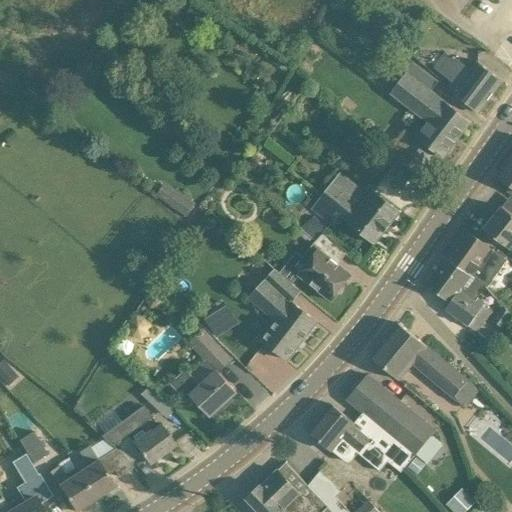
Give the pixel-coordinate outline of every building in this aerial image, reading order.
[(480,111),(485,104),(503,81),(478,61),(472,70),(454,56),(452,58),(446,53),(437,65),(462,83),(455,92),(480,111)] [(472,122),(433,92),(440,82),(412,60),(404,70),(409,74),(394,93),(429,120),(456,141),(470,123),(471,123),(472,122)] [(285,113),(296,96),(287,90),(275,107),(281,111),(285,113)] [(57,101),(49,91),(40,99),(48,109),(57,101)] [(155,121),(164,111),(155,103),(146,113),(155,121)] [(386,150),(408,167),(415,157),(421,161),(431,148),(444,158),(445,157),(444,157),(456,141),(429,120),(416,137),(406,128),(398,139),(396,138),(386,150)] [(511,159),(500,176),(511,185),(511,159)] [(401,212),(373,189),(368,195),(340,174),(330,187),(329,186),(310,211),(331,227),(340,216),(347,221),(376,244),(377,243),(377,242),(400,213),(401,212)] [(156,196),(188,217),(197,203),(166,182),(156,196)] [(511,250),(511,213),(503,206),(485,229),(511,250)] [(506,261),(485,246),(486,245),(466,230),(450,252),(470,266),(466,273),(485,287),(486,286),(487,287),(506,261)] [(336,244),(323,233),(315,242),(313,244),(319,248),(299,274),(331,300),(346,282),(343,279),(349,272),(327,255),(336,244)] [(477,332),(488,317),(492,311),(484,305),(486,302),(478,297),(485,287),(466,273),(470,266),(450,252),(426,285),(450,303),(446,309),(477,332)] [(318,321),(289,299),(297,289),(273,268),(249,296),(275,319),(260,338),(288,359),(318,321)] [(481,391),(428,347),(399,323),(371,356),(398,380),(410,365),(466,409),(468,406),(481,391)] [(237,392),(224,377),(219,372),(232,360),(203,328),(189,342),(204,359),(190,373),(186,368),(171,383),(187,401),(192,396),(211,416),(222,406),(225,409),(236,399),(233,396),(237,392)] [(491,358),(500,351),(494,344),(485,352),(491,358)] [(0,376),(2,379),(13,370),(3,359),(0,362),(0,376)] [(375,423),(402,446),(414,457),(435,431),(368,374),(360,383),(358,381),(352,388),(355,390),(347,399),(371,419),(375,423)] [(167,404),(154,392),(147,399),(160,411),(167,404)] [(366,434),(332,404),(330,405),(331,406),(310,430),(309,431),(324,444),(329,448),(330,447),(334,451),(343,441),(355,452),(356,450),(376,467),(381,471),(388,461),(402,472),(406,467),(414,457),(375,423),(366,434)] [(106,432),(130,462),(142,453),(149,464),(176,444),(161,423),(158,425),(151,416),(150,416),(142,406),(106,432)] [(19,439),(33,463),(47,453),(33,430),(19,439)] [(75,473),(93,500),(115,486),(107,474),(114,469),(119,476),(133,467),(130,462),(106,432),(101,436),(114,448),(98,459),(89,446),(79,452),(88,464),(75,473)] [(416,457),(408,467),(418,475),(426,465),(416,457)] [(334,511),(315,491),(287,461),(286,462),(286,463),(278,470),(277,471),(262,486),(261,485),(247,499),(258,511),(334,511)] [(49,472),(76,511),(93,500),(75,473),(66,479),(57,467),(49,472)] [(8,492),(1,497),(10,511),(44,511),(39,503),(52,496),(38,474),(16,488),(24,500),(16,505),(8,492)] [(447,503),(455,511),(465,511),(475,502),(462,489),(447,503)] [(0,511),(10,511),(1,497),(0,497),(0,511)]
